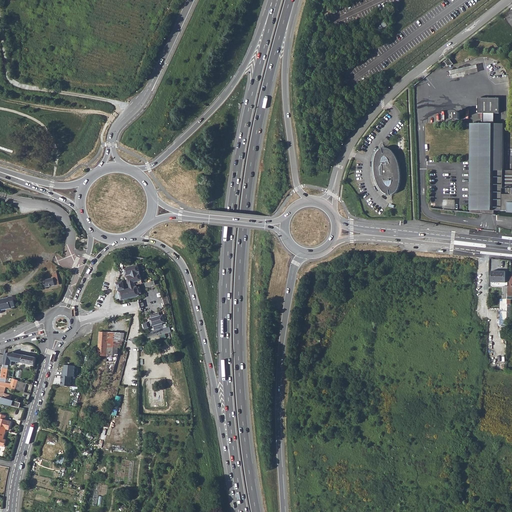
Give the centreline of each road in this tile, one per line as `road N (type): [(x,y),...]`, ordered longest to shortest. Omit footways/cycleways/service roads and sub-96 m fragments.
road 1 (trunk): [(255,511),(238,370),(238,279),(250,163),(289,0)]
road 2 (trunk): [(274,8),(229,233),(225,353),(238,485)]
road 3 (trunk): [(130,237),(166,247),(187,270),(238,485)]
road 4 (residential): [(511,0),(388,96),(348,146),(325,205)]
road 5 (trunk): [(283,511),(281,348),(292,270),(307,253)]
road 6 (trunk): [(274,8),(221,100),(163,158),(133,169)]
road 7 (trunk): [(311,200),(295,182),(285,98),(296,0)]
road 8 (track): [(131,111),(11,81),(0,18)]
road 9 (tertiary): [(57,336),(11,511)]
road 10 (unclassified): [(190,0),(110,147)]
road 11 (primary): [(333,240),(488,245)]
road 12 (primary): [(488,245),(336,220)]
